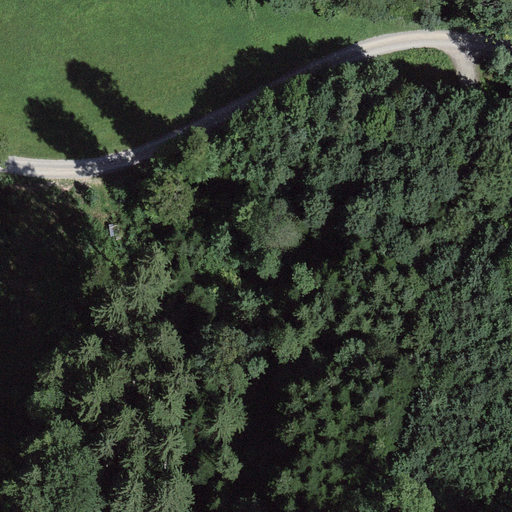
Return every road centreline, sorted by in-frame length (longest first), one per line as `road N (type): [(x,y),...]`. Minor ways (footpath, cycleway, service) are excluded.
road 1 (track): [(0,197),(58,202),(494,7),(511,7)]
road 2 (track): [(444,29),(475,93),(511,125)]
